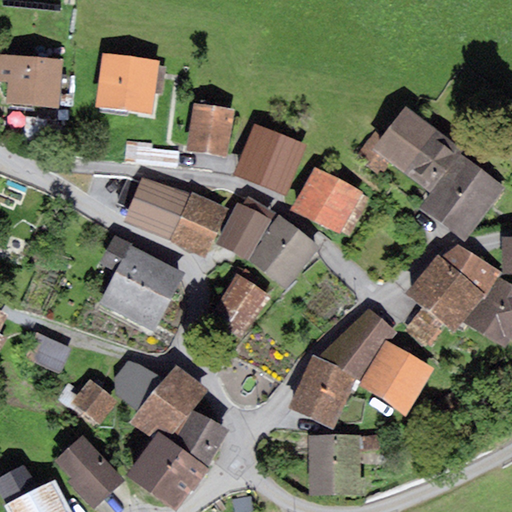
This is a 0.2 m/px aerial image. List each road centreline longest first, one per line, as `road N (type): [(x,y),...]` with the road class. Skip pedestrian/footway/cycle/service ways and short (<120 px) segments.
road 1 (unclassified): [(0,147),(189,271),(202,296),(181,347),(184,362),(248,442)]
road 2 (residential): [(248,442),(311,350),(349,316),(456,242),(511,234)]
road 3 (unclassified): [(376,511),(511,448)]
